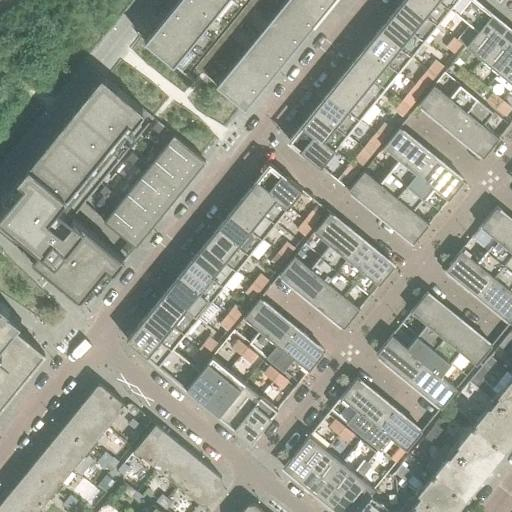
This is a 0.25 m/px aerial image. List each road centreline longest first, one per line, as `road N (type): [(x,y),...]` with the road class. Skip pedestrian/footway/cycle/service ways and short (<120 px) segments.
road 1 (residential): [(375,0),(93,340)]
road 2 (residential): [(511,154),(249,473)]
road 3 (unknown): [(492,328),(258,137)]
road 4 (residential): [(93,340),(249,473)]
road 5 (unknown): [(278,295),(421,414)]
road 6 (residential): [(93,340),(0,454)]
road 7 (unknown): [(93,340),(0,251)]
